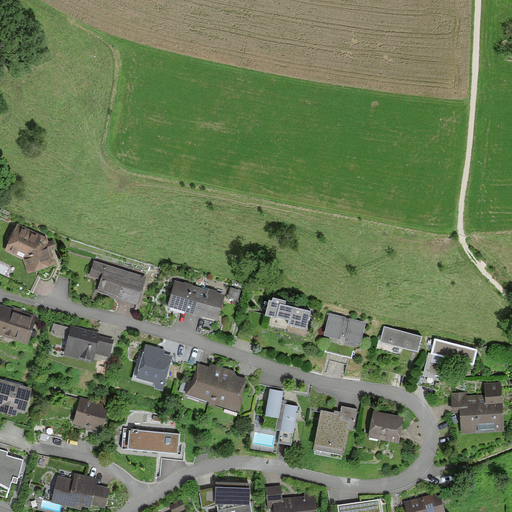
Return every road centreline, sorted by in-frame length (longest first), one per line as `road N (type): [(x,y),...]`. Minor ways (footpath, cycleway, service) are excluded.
road 1 (residential): [(126,511),(191,471),(220,463),(387,484),(426,461),(427,423),(409,399),(389,391),(317,382),(38,300)]
road 2 (track): [(477,0),(461,235),(511,299)]
